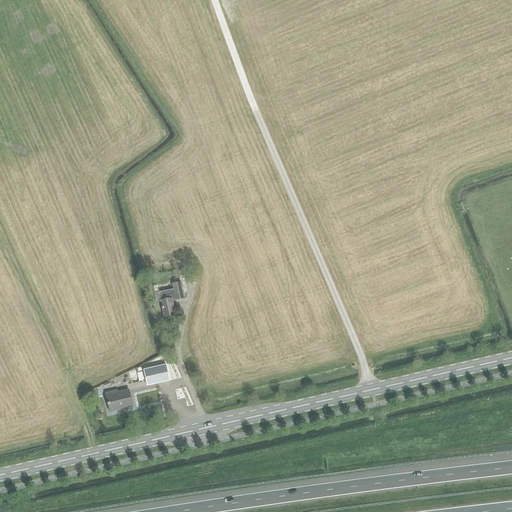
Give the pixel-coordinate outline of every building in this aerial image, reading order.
[(180,278),(187,277),(185,270),(178,271),(180,278)] [(176,300),(184,299),(180,283),(172,284),(174,290),(155,294),(156,303),(161,302),(164,317),(175,315),(171,299),(175,298),(176,300)] [(166,365),(143,370),(147,386),(170,381),(166,365)] [(138,378),(135,370),(127,372),(129,381),(138,378)] [(110,412),(132,407),(128,390),(118,393),(117,390),(105,393),(110,412)]
